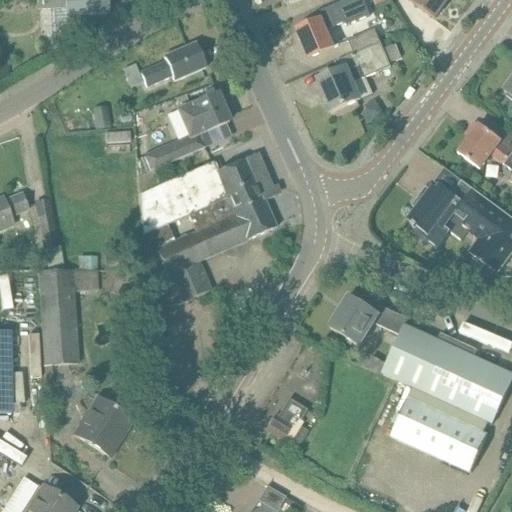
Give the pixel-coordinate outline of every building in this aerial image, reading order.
[(36,0),(37,12),(65,11),(67,38),(93,25),(93,24),(92,25),(92,19),(95,19),(94,18),(106,17),(105,0),(36,0)] [(314,24),(296,32),(308,60),(326,52),(333,50),(327,31),(345,24),(346,27),(369,17),(362,0),(351,0),(339,6),(318,15),(321,21),(314,24)] [(449,1),(447,0),(406,0),(434,21),(449,1)] [(375,30),(348,42),(354,56),(381,44),(375,30)] [(389,40),(381,44),(389,64),(401,59),(395,45),(391,47),(389,40)] [(336,74),(318,82),(331,114),(360,101),(373,96),(366,79),(391,68),(389,64),(381,44),(354,56),(345,60),(335,64),(339,73),(336,74)] [(140,75),(146,90),(172,79),(174,83),(205,70),(195,45),(163,59),(166,64),(140,75)] [(229,124),(217,96),(178,113),(190,139),(138,161),(139,179),(154,172),(205,150),(199,136),(205,134),(229,124)] [(378,104),(362,113),(367,123),(373,120),(384,114),(378,104)] [(106,109),(93,111),(96,131),(110,129),(106,109)] [(480,171),(491,156),(511,172),(511,178),(509,182),(511,184),(511,154),(499,145),(500,143),(478,127),(457,154),(480,171)] [(198,264),(275,230),(264,203),(275,198),(256,156),(217,173),(214,165),(161,188),(140,197),(144,248),(147,256),(155,275),(164,271),(180,306),(211,292),(198,264)] [(154,172),(139,179),(140,197),(161,188),(154,172)] [(417,210),(408,223),(414,227),(413,229),(414,229),(411,233),(437,253),(450,235),(461,242),(467,234),(477,241),(467,254),(498,276),(511,256),(511,218),(496,207),(478,194),(462,183),(449,201),(432,189),(430,192),(425,198),(422,196),(413,208),(417,210)] [(0,201),(0,230),(12,226),(9,218),(27,211),(22,196),(4,203),(3,200),(0,201)] [(35,206),(44,252),(47,251),(47,253),(58,251),(49,203),(35,206)] [(126,271),(126,258),(105,258),(105,271),(126,271)] [(463,263),(452,279),(458,284),(470,268),(463,263)] [(98,271),(73,273),(75,294),(98,292),(98,271)] [(79,366),(75,294),(73,273),(39,275),(44,368),(79,366)] [(0,320),(9,320),(7,295),(0,295),(0,320)] [(372,324),(399,337),(405,327),(408,321),(380,308),(375,315),(349,299),(330,329),(358,347),(372,324)] [(405,327),(399,337),(382,375),(412,389),(390,438),(470,475),(479,456),(487,437),(483,435),(488,424),(491,426),(492,426),(511,382),(511,375),(474,358),(477,352),(440,335),(437,342),(405,327)] [(511,343),(479,331),(476,340),(509,352),(511,343)] [(0,415),(12,415),(10,333),(0,333),(0,415)] [(112,444),(127,421),(130,423),(131,422),(96,400),(73,437),(107,459),(115,446),(112,444)] [(284,441),(285,439),(296,446),(305,431),(300,428),(303,424),(300,422),(307,412),(290,401),(277,422),(275,420),(268,431),(284,441)] [(265,511),(275,511),(283,497),(263,486),(253,505),(265,511)] [(28,511),(73,511),(75,511),(43,490),(28,511)]
